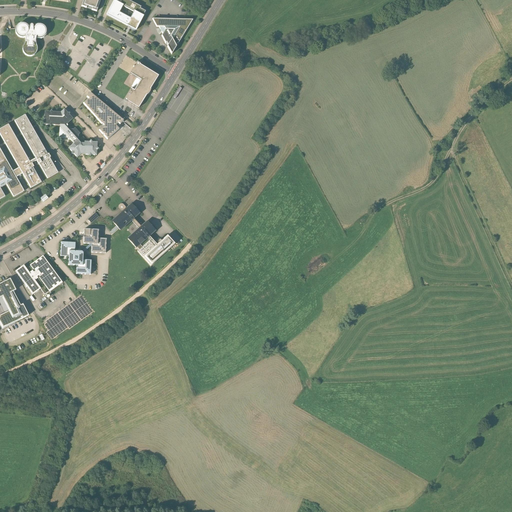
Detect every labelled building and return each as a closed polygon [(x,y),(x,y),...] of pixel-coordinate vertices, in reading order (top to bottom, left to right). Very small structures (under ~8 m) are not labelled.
[(83,0),(81,6),(87,8),(88,6),(93,8),(92,11),(96,13),(100,0),(83,0)] [(135,31),(137,29),(139,27),(138,26),(145,12),(140,9),(141,7),(130,1),(126,0),(115,0),(107,16),(127,26),(128,25),(129,25),(129,27),(130,28),(132,30),(134,31),(135,31)] [(167,47),(171,55),(193,21),(152,19),(157,27),(159,27),(160,29),(159,30),(160,33),(161,32),(163,34),(161,36),(166,44),(166,43),(168,46),(167,47)] [(30,27),(26,23),(21,22),(17,25),(15,31),(17,36),(21,38),(26,38),(26,40),(25,42),(24,44),(23,47),(23,50),(24,53),(26,55),(28,56),(30,57),(33,56),(36,54),(38,52),(39,50),(39,48),(38,45),(36,43),(36,39),(39,39),(42,39),(44,38),(47,35),(47,33),(47,30),(46,27),(44,25),(41,24),(37,25),(35,27),(35,24),(33,23),(31,23),(30,27)] [(150,90),(158,77),(140,65),(139,64),(137,63),(130,74),(140,80),(134,91),(131,89),(124,100),(127,102),(138,109),(147,96),(148,95),(149,93),(150,92),(151,90),(150,90)] [(124,121),(90,93),(87,97),(89,99),(87,100),(83,104),(102,124),(101,125),(103,127),(99,131),(107,140),(119,130),(116,125),(118,123),(120,125),(124,121)] [(97,147),(97,143),(92,143),(91,141),(89,143),(84,142),(82,143),(78,139),(78,135),(80,134),(75,128),(73,130),(68,130),(67,128),(68,127),(68,126),(67,124),(72,119),(69,115),(69,114),(67,114),(64,110),(61,113),(53,113),(52,111),(50,113),(48,113),(45,112),(44,125),(50,125),(52,127),(53,125),(60,126),(59,138),(67,138),(68,140),(69,140),(70,140),(74,144),(69,149),(72,152),(72,155),(74,155),(77,158),(80,155),(83,155),(96,156),(97,150),(98,148),(97,147)] [(48,179),(58,173),(25,116),(15,122),(36,158),(29,162),(9,126),(0,130),(0,133),(19,167),(13,171),(0,149),(0,200),(5,197),(0,188),(7,185),(15,198),(25,192),(17,178),(20,176),(23,174),(32,189),(42,183),(33,169),(40,165),(48,179)] [(140,214),(131,204),(113,220),(111,222),(116,227),(120,232),(132,221),(138,229),(127,239),(136,249),(147,239),(149,241),(137,252),(143,258),(150,266),(175,244),(167,235),(157,245),(149,237),(155,231),(147,221),(140,227),(134,219),(140,214)] [(98,217),(95,213),(87,220),(91,224),(98,217)] [(98,230),(84,230),(83,244),(89,244),(91,244),(91,247),(91,253),(105,253),(106,239),(98,239),(98,230)] [(83,261),(83,253),(81,252),(75,252),(75,243),(61,243),(60,257),(68,257),(68,265),(77,266),(76,274),(90,275),(91,261),(83,261)] [(24,267),(16,273),(32,296),(41,291),(44,296),(61,284),(43,258),(29,268),(33,273),(30,275),(24,267)] [(0,284),(0,323),(3,330),(29,317),(23,304),(20,306),(14,292),(16,291),(11,279),(0,284)]
